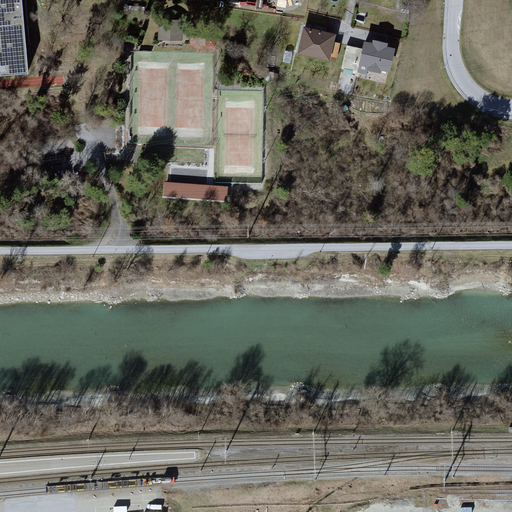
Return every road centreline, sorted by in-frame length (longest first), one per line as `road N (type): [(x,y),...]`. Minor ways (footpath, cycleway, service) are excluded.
road 1 (unclassified): [(0,252),(511,246)]
road 2 (residential): [(453,0),(454,58),(463,79),(482,100),(511,111)]
